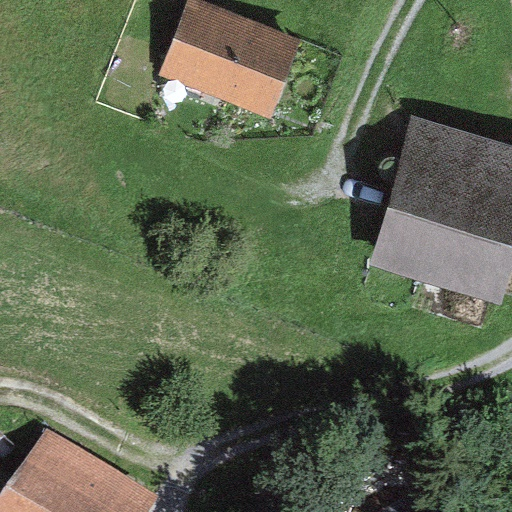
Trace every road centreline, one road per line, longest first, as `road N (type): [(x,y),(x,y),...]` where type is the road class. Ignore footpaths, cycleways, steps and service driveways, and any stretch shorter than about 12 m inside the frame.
road 1 (track): [(511,352),(467,376),(204,455),(170,511)]
road 2 (track): [(412,0),(337,167)]
